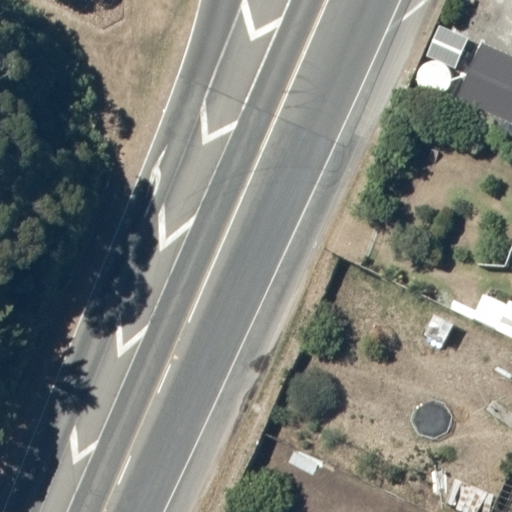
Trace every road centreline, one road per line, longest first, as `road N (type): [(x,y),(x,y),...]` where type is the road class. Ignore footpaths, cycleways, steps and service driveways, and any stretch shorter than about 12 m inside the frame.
road 1 (trunk): [(107,511),(327,0)]
road 2 (trunk): [(108,0),(0,250)]
